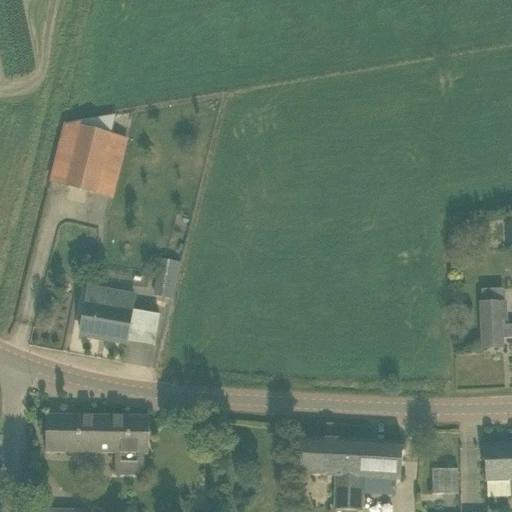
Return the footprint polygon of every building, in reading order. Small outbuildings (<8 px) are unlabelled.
[(110,136),(80,128),(65,186),(96,194),(110,136)] [(168,299),(171,278),(158,276),(154,297),(168,299)] [(126,343),(130,324),(134,296),(106,291),(89,288),(87,304),(86,304),(80,336),(126,343)] [(511,325),(505,326),(504,303),(481,304),(483,349),(502,349),(501,340),(511,339),(511,325)] [(148,455),(149,418),(46,417),(45,453),(115,454),(115,475),(143,476),(143,455),(148,455)] [(402,445),(301,439),(299,475),(335,477),(333,511),(360,511),(361,511),(364,479),(378,479),(390,480),(400,481),(402,445)] [(511,445),(484,446),(485,482),(486,499),(511,497),(511,445)] [(459,493),(459,470),(432,469),(432,493),(459,493)]
